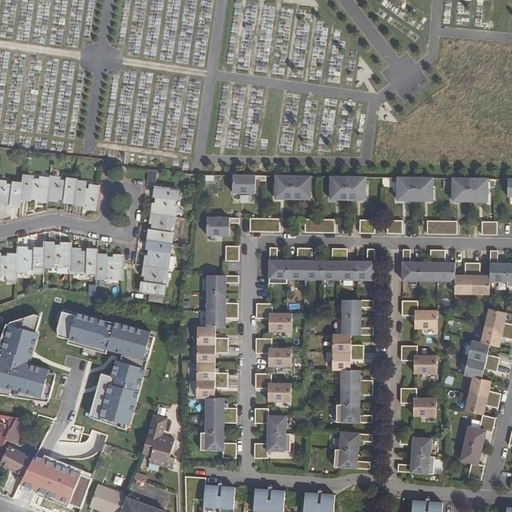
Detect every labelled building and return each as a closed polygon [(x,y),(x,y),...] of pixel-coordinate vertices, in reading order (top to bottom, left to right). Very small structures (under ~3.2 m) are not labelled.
[(151,170),(150,179),(157,180),(159,172),(151,170)] [(254,194),(254,181),(264,182),(264,177),(236,176),(235,194),(254,194)] [(291,199),(292,177),(274,177),(274,199),(291,199)] [(309,200),(309,177),(292,177),(291,199),(309,200)] [(346,200),(347,178),(329,177),(329,200),(346,200)] [(364,201),(364,178),(347,178),(346,200),(364,201)] [(414,201),(414,179),(397,178),(397,201),(414,201)] [(23,187),(21,201),(30,202),(31,200),(38,201),(38,203),(48,205),(48,203),(51,182),(41,181),(40,183),(32,182),(33,180),(24,179),(23,187)] [(431,201),(432,179),(414,179),(414,201),(431,201)] [(469,202),(469,179),(452,179),(452,202),(469,202)] [(486,202),(487,180),(469,179),(469,202),(486,202)] [(51,182),(48,203),(57,204),(58,202),(66,202),(65,205),(75,206),(77,184),(77,183),(68,182),(68,185),(60,184),(60,181),(51,180),(51,182)] [(75,206),(75,207),(83,208),(84,206),(88,206),(88,210),(98,212),(101,190),(91,189),(90,193),(86,193),(86,186),(77,184),(75,206)] [(0,207),(1,208),(2,205),(10,206),(10,209),(20,210),(21,201),(23,187),(13,186),(12,189),(4,188),(4,185),(0,185),(0,207)] [(152,203),(151,213),(173,216),(175,207),(172,206),(173,199),(176,199),(177,192),(154,189),(153,196),(156,197),(155,204),(152,203)] [(149,230),(147,239),(170,242),(171,233),(168,232),(169,224),(172,225),(173,216),(151,213),(150,222),(152,222),(151,230),(149,230)] [(228,236),(228,223),(238,224),(238,219),(210,218),(209,236),(228,236)] [(263,232),(263,219),(248,219),(248,232),(263,232)] [(278,233),(278,219),(263,219),(263,232),(278,233)] [(318,233),(319,220),(303,220),(303,233),(318,233)] [(333,233),(333,220),(319,220),(318,233),(333,233)] [(374,234),(374,221),(359,220),(358,234),(374,234)] [(401,234),(401,221),(386,221),(386,234),(401,234)] [(441,235),(441,222),(426,221),(426,235),(441,235)] [(456,235),(456,222),(441,222),(441,235),(456,235)] [(496,236),(496,222),(481,222),(481,236),(496,236)] [(145,256),(144,265),(166,268),(167,259),(164,258),(165,251),(169,251),(170,242),(147,239),(146,248),(149,249),(148,256),(145,256)] [(43,248),(42,266),(52,266),(52,264),(60,264),(59,266),(69,267),(70,249),(69,243),(60,243),(59,246),(52,246),(52,243),(43,242),(43,248)] [(237,262),(238,247),(224,246),(224,261),(225,261),(237,262)] [(15,255),(15,270),(17,270),(17,277),(25,277),(26,271),(24,271),(24,268),(32,268),(32,271),(42,271),(42,266),(43,248),(33,248),(32,250),(25,250),(25,248),(16,247),(15,255)] [(285,280),(285,261),(275,261),(276,248),(268,248),(268,283),(268,284),(285,284),(285,280)] [(303,280),(303,248),(296,248),(296,262),(285,261),(285,280),(303,280)] [(320,280),(321,262),(310,262),(311,249),(303,248),(303,280),(320,280)] [(69,267),(69,272),(78,273),(78,270),(86,270),(86,273),(96,273),(96,255),(96,250),(86,250),(86,252),(79,252),(79,249),(70,249),(69,267)] [(338,280),(338,249),(331,249),(331,262),(321,262),(320,280),(338,280)] [(355,281),(356,262),(346,262),(346,249),(338,249),(338,280),(355,281)] [(373,281),(373,250),(366,249),(366,263),(356,262),(355,281),(373,281)] [(419,281),(419,263),(409,263),(409,250),(401,250),(401,281),(419,281)] [(436,281),(437,251),(429,250),(429,263),(419,263),(419,281),(436,281)] [(454,276),(454,264),(444,264),(444,251),(437,251),(436,281),(454,282),(454,276)] [(506,283),(507,265),(497,265),(497,251),(489,251),(489,277),(489,282),(506,283)] [(0,273),(4,274),(4,277),(15,277),(15,270),(15,255),(5,254),(5,257),(0,256),(0,273)] [(96,273),(96,278),(104,278),(105,275),(112,275),(113,278),(122,278),(123,262),(123,256),(113,255),(112,259),(105,258),(105,256),(96,255),(96,273)] [(471,295),(471,264),(464,264),(464,276),(454,276),(454,282),(453,294),(471,295)] [(489,295),(489,282),(489,277),(479,277),(479,264),(471,264),(471,295),(489,295)] [(142,282),(141,292),(162,295),(163,286),(160,285),(162,278),(165,278),(166,268),(144,265),(143,275),(146,275),(144,282),(142,282)] [(237,294),(237,286),(224,286),(224,276),(206,276),(206,293),(224,294),(237,294)] [(224,304),(224,294),(206,293),(206,311),(237,311),(237,304),(224,304)] [(373,308),(373,301),(342,301),(341,318),(359,318),(360,308),(373,308)] [(417,312),(417,302),(401,301),(401,316),(414,317),(413,329),(436,330),(436,312),(417,312)] [(290,332),(290,315),(271,314),(271,304),(255,304),(255,319),(268,319),(267,332),(290,332)] [(511,325),(504,324),(506,314),(489,310),(485,327),(511,333),(511,325)] [(96,401),(92,417),(116,426),(117,422),(128,425),(153,337),(150,336),(151,332),(122,324),(121,327),(113,325),(114,323),(84,314),(83,317),(62,311),(57,329),(58,335),(68,338),(67,342),(94,349),(95,346),(122,353),(120,361),(114,359),(110,375),(100,373),(92,400),(96,401)] [(236,319),(237,311),(206,311),(205,328),(214,329),(223,329),(223,319),(236,319)] [(36,332),(41,316),(34,314),(10,322),(6,336),(2,335),(0,342),(0,344),(3,345),(0,357),(0,393),(32,399),(33,395),(49,399),(54,381),(52,380),(53,374),(49,372),(49,370),(27,363),(29,357),(31,358),(39,333),(36,332)] [(372,336),(372,329),(359,328),(359,318),(341,318),(341,336),(349,336),(372,336)] [(498,348),(500,338),(511,340),(511,333),(485,327),(481,344),(489,346),(498,348)] [(227,346),(227,339),(214,339),(214,329),(205,328),(196,328),(196,346),(227,346)] [(362,353),(362,346),(349,346),(349,336),(341,336),(332,335),(332,353),(362,353)] [(289,367),(290,350),(270,349),(270,339),(254,339),(254,354),(267,354),(267,367),(289,367)] [(499,359),(487,356),(489,346),(481,344),(471,342),(467,359),(498,366),(499,359)] [(214,364),(214,354),(227,354),(227,346),(196,346),(196,363),(214,364)] [(416,357),(416,347),(400,347),(400,362),(413,362),(413,374),(436,374),(436,357),(416,357)] [(362,361),(362,353),(332,353),(332,371),(341,371),(349,371),(349,361),(362,361)] [(94,366),(106,369),(109,357),(96,354),(94,366)] [(481,380),(483,370),(496,373),(498,366),(467,359),(463,376),(477,379),(481,380)] [(226,382),(226,374),(213,374),(214,364),(196,363),(195,381),(226,382)] [(371,389),(371,381),(358,381),(359,371),(349,371),(341,371),(341,388),(371,389)] [(289,402),(289,385),(270,385),(270,375),(254,374),(253,389),(267,389),(266,402),(289,402)] [(500,395),(488,392),(490,382),(481,380),(477,379),(473,397),(498,403),(500,395)] [(226,389),(226,382),(195,381),(195,398),(204,399),(213,399),(213,389),(226,389)] [(358,406),(358,396),(371,396),(371,389),(341,388),(340,406),(358,406)] [(415,399),(416,389),(399,389),(399,404),(412,404),(412,417),(435,417),(435,400),(415,399)] [(482,416),(484,407),(497,410),(498,405),(498,403),(473,397),(470,413),(479,416),(482,416)] [(222,409),(222,399),(213,399),(204,399),(204,416),(235,417),(235,409),(222,409)] [(358,416),(358,406),(340,406),(336,406),(335,414),(335,424),(371,424),(371,416),(358,416)] [(285,435),(285,417),(267,417),(267,410),(253,409),(253,424),(266,425),(266,435),(285,435)] [(147,434),(142,453),(150,455),(148,460),(158,463),(158,464),(172,468),(175,458),(169,456),(168,456),(169,450),(171,450),(174,439),(161,435),(166,418),(152,414),(147,434)] [(235,424),(235,417),(204,416),(204,434),(222,434),(222,424),(235,424)] [(491,434),(495,419),(482,416),(479,416),(476,429),(465,427),(461,445),(481,450),(485,433),(491,434)] [(0,452),(5,441),(15,419),(9,418),(7,424),(8,425),(0,442),(0,452)] [(15,419),(5,441),(11,444),(16,433),(19,434),(24,425),(18,422),(19,419),(15,419)] [(42,423),(38,431),(45,434),(47,432),(50,424),(44,424),(42,423)] [(38,431),(35,439),(41,442),(43,440),(45,434),(38,431)] [(16,433),(11,444),(16,446),(21,435),(19,434),(16,433)] [(370,443),(371,436),(340,433),(338,451),(357,452),(357,442),(370,443)] [(222,444),(222,434),(204,434),(199,434),(199,451),(221,451),(221,459),(234,459),(235,444),(222,444)] [(288,453),(289,435),(285,435),(266,435),(266,445),(253,445),(252,460),(266,460),(266,452),(288,453)] [(429,458),(430,440),(399,438),(398,445),(411,446),(411,456),(429,458)] [(480,482),(483,467),(477,466),(481,450),(461,445),(457,461),(471,464),(467,479),(480,482)] [(33,459),(8,447),(0,464),(0,465),(24,477),(33,459)] [(368,471),(369,463),(356,462),(357,452),(338,451),(334,450),(333,468),(339,468),(368,471)] [(432,475),(433,458),(429,458),(411,456),(410,466),(397,465),(396,473),(432,475)] [(55,467),(33,458),(33,459),(24,477),(20,485),(39,492),(37,496),(67,509),(69,505),(80,510),(91,482),(80,477),(81,473),(56,463),(55,467)] [(147,476),(135,472),(133,478),(144,483),(147,476)] [(202,501),(203,486),(204,479),(191,478),(192,473),(183,472),(183,511),(191,511),(192,501),(202,501)] [(125,498),(96,486),(88,508),(98,511),(119,511),(125,499),(125,498)] [(231,511),(233,489),(220,488),(218,503),(215,503),(217,487),(203,486),(202,501),(201,511),(231,511)] [(281,511),(283,492),(270,491),(268,507),(265,507),(267,491),(253,490),(251,511),(281,511)] [(332,511),(333,496),(320,495),(319,510),(316,510),(317,495),(303,494),(301,511),(332,511)] [(158,511),(125,499),(119,511),(158,511)] [(440,511),(441,504),(428,503),(427,511),(424,511),(425,503),(411,502),(410,511),(440,511)]
